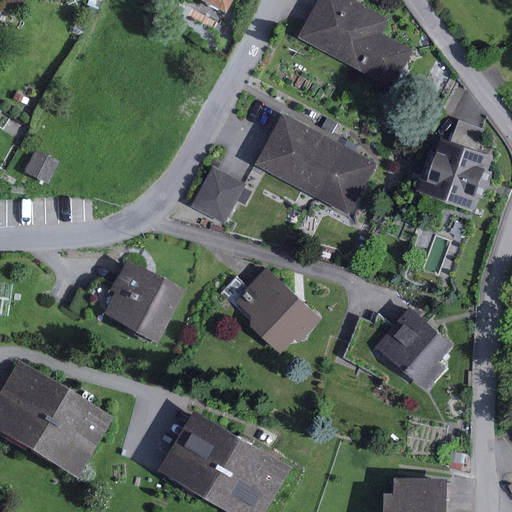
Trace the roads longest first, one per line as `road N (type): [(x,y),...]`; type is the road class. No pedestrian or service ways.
road 1 (residential): [(0,241),(102,235),(140,219),(165,193),(261,35)]
road 2 (residential): [(511,226),(489,312),(485,511)]
road 3 (residential): [(419,0),(511,132)]
